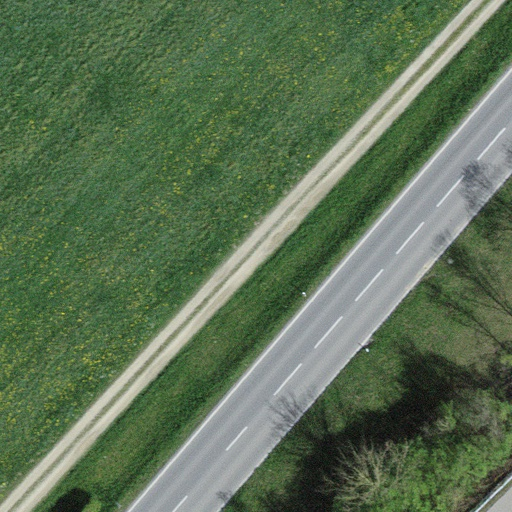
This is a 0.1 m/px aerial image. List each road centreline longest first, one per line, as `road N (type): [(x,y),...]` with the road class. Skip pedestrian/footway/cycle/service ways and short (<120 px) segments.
road 1 (track): [(13,511),(489,0)]
road 2 (tertiary): [(174,511),(511,122)]
